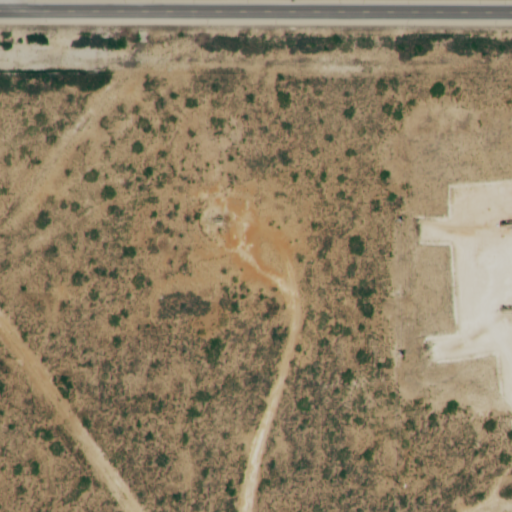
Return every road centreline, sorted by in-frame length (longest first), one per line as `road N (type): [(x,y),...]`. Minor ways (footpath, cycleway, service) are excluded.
road 1 (primary): [(0,15),(511,15)]
road 2 (residential): [(295,286),(264,490),(270,511)]
